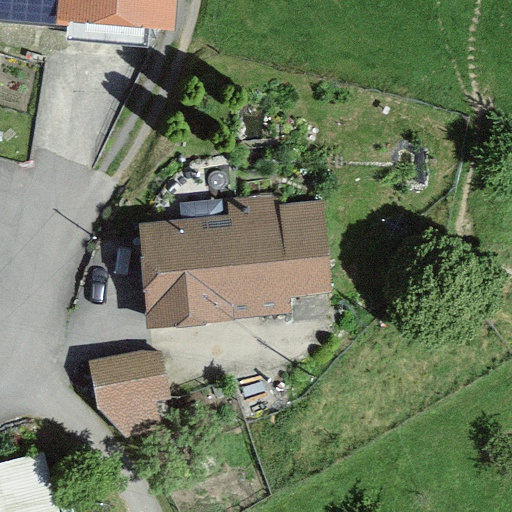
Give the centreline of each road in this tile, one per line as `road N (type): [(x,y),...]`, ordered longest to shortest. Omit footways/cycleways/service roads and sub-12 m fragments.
road 1 (unclassified): [(26,288),(121,168),(182,32),(185,0)]
road 2 (residential): [(1,400),(54,400),(119,466),(145,511)]
